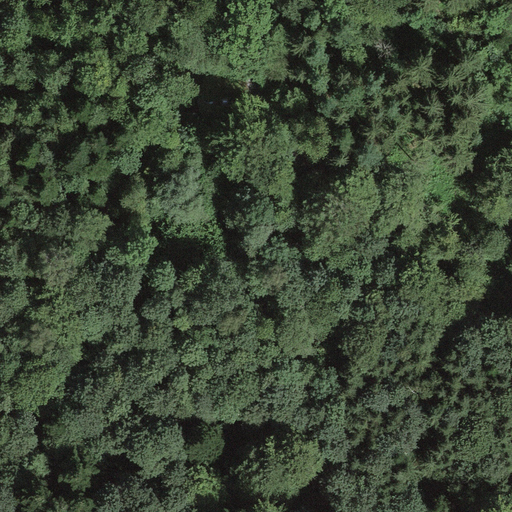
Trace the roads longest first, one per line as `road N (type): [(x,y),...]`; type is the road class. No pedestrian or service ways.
road 1 (track): [(279,0),(321,511)]
road 2 (track): [(294,138),(427,266),(511,324)]
